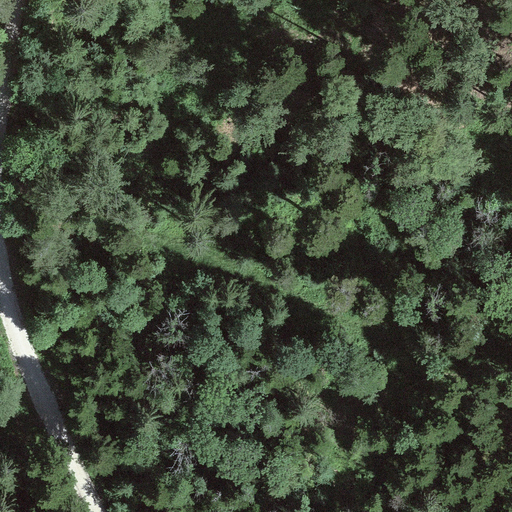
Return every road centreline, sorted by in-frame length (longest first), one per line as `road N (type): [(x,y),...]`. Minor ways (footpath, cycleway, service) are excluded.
road 1 (track): [(102,511),(26,354),(0,278)]
road 2 (track): [(0,124),(18,0)]
